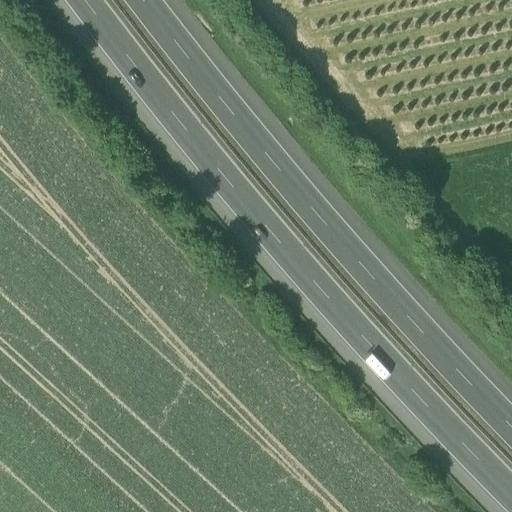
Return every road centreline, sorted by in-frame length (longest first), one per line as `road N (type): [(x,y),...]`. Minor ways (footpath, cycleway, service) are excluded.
road 1 (motorway): [(87,0),(338,306),(511,490)]
road 2 (motorway): [(511,424),(368,270),(145,0)]
